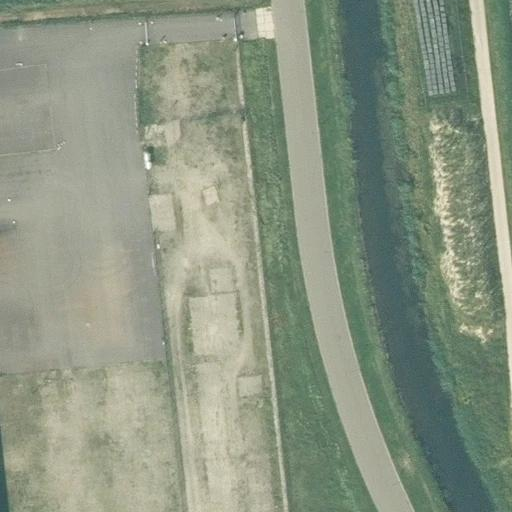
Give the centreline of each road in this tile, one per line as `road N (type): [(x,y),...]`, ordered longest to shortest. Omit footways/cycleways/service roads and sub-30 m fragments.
road 1 (unclassified): [(287,0),(325,299),(344,374),(397,511)]
road 2 (tertiary): [(424,0),(466,274),(511,386)]
road 3 (tertiary): [(502,244),(460,0)]
road 4 (unclassified): [(474,0),(502,244)]
